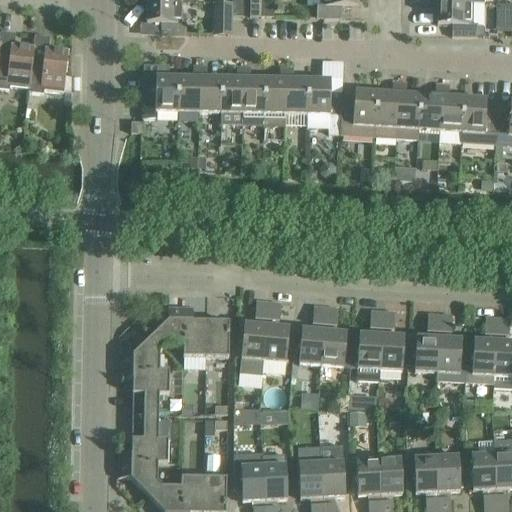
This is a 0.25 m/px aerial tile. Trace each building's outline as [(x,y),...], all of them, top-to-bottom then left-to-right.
[(231,0),(231,5),(231,19),(243,19),(243,0),(231,0)] [(249,0),(249,19),(261,19),(261,10),(261,0),(249,0)] [(261,0),(261,10),(273,10),(273,3),(276,4),(276,0),(261,0)] [(306,0),(306,8),(316,8),(316,20),(341,21),(342,9),(356,9),(356,0),(306,0)] [(146,3),(146,26),(161,26),(160,38),(185,38),(186,26),(180,26),(181,4),(146,3)] [(213,5),(213,37),(231,37),(231,19),(231,5),(213,5)] [(437,5),(437,27),(451,27),(451,39),(476,39),(477,27),(471,27),(472,5),(437,5)] [(0,34),(0,37),(0,91),(9,93),(9,89),(28,91),(28,95),(35,38),(34,38),(33,49),(14,47),(15,36),(0,34)] [(35,38),(28,95),(43,97),(43,93),(63,95),(68,53),(48,51),(49,39),(35,38)] [(143,88),(142,121),(155,121),(155,114),(177,115),(178,80),(169,80),(169,68),(155,67),(155,89),(143,88)] [(178,80),(177,115),(199,115),(199,68),(193,68),(192,80),(178,80)] [(199,68),(199,115),(220,115),(221,81),(206,80),(206,68),(199,68)] [(220,115),(220,127),(241,128),(242,116),(243,69),(236,69),(236,81),(221,81),(220,115)] [(242,116),(241,128),(263,128),(264,81),(250,81),(250,69),(243,69),(242,116)] [(264,81),(263,128),(285,128),(285,117),(286,70),(279,70),(279,82),(264,81)] [(286,70),(285,117),(307,117),(307,82),(293,82),(293,70),(286,70)] [(306,129),(306,131),(329,132),(328,137),(340,138),(341,117),(342,103),(342,92),(330,92),(330,83),(307,82),(307,117),(306,129)] [(376,95),(374,140),(395,142),(399,85),(392,84),(391,96),(376,95)] [(399,85),(395,142),(417,143),(418,132),(420,98),(405,97),(406,85),(399,85)] [(420,98),(418,132),(439,134),(442,87),(435,87),(434,99),(420,98)] [(439,134),(439,146),(460,147),(461,135),(463,100),(448,100),(449,88),(442,87),(439,134)] [(341,117),(340,138),(374,140),(376,95),(354,94),(354,103),(342,103),(341,117)] [(461,135),(460,147),(495,149),(497,112),(485,111),(485,102),(463,100),(461,135)] [(497,112),(495,149),(511,150),(511,103),(510,103),(509,113),(497,112)] [(131,136),(142,136),(142,125),(131,125),(131,136)] [(189,158),(189,170),(197,170),(197,158),(189,158)] [(197,158),(197,170),(205,170),(205,159),(197,158)] [(422,162),(421,172),(436,172),(436,162),(422,162)] [(324,165),(320,169),(320,175),(324,179),(330,179),(334,175),(334,169),(330,165),(324,165)] [(360,169),(360,182),(368,182),(368,170),(360,169)] [(405,170),(404,184),(414,185),(415,171),(405,170)] [(372,173),(372,182),(382,182),(382,173),(372,173)] [(481,183),(481,192),(492,193),(492,183),(481,183)] [(262,379),(263,363),(268,305),(256,304),(254,327),(244,327),(239,377),(262,379)] [(285,365),(287,351),(288,331),(278,330),(280,306),(268,305),(263,363),(285,365)] [(301,332),(299,353),(298,366),(320,368),(326,310),(314,309),(311,333),(301,332)] [(326,310),(320,368),(343,370),(346,336),(336,335),(338,311),(326,310)] [(168,323),(150,340),(162,352),(164,349),(183,350),(183,311),(168,311),(168,323)] [(183,350),(182,360),(205,360),(206,324),(192,323),(193,311),(183,311),(183,350)] [(378,384),(379,373),(382,314),(370,313),(369,337),(359,337),(356,383),(378,384)] [(395,315),(382,314),(379,373),(402,374),(403,339),(393,338),(395,315)] [(414,375),(436,376),(440,317),(427,316),(426,340),(416,340),(414,375)] [(459,377),(459,366),(461,342),(450,342),(452,318),(440,317),(436,376),(459,377)] [(466,373),(465,385),(493,387),(497,320),(485,319),(483,343),(473,343),(472,366),(472,373),(466,373)] [(493,387),(493,391),(511,391),(511,344),(508,345),(509,321),(497,320),(493,387)] [(206,324),(205,360),(228,361),(229,324),(206,324)] [(159,354),(162,352),(150,340),(132,357),(121,356),(120,372),(159,373),(159,354)] [(131,419),(158,419),(158,397),(168,397),(169,373),(159,373),(120,372),(120,381),(132,381),(131,419)] [(348,398),(347,411),(359,412),(360,399),(348,398)] [(388,403),(378,402),(377,412),(387,413),(388,403)] [(182,406),(181,417),(192,417),(192,406),(182,406)] [(214,408),(214,417),(227,417),(227,409),(214,408)] [(287,414),(274,415),(275,427),(288,426),(287,414)] [(348,416),(348,429),(365,429),(365,416),(348,416)] [(428,416),(415,416),(415,426),(428,425),(428,416)] [(131,419),(131,431),(131,456),(119,456),(119,465),(157,466),(167,466),(167,442),(158,442),(158,419),(131,419)] [(205,423),(204,438),(214,438),(214,432),(214,423),(205,423)] [(214,423),(214,432),(227,432),(227,423),(214,423)] [(478,458),(471,458),(471,471),(472,493),(482,493),(483,511),(495,511),(492,445),(492,443),(477,444),(478,458)] [(511,444),(492,445),(495,511),(507,511),(507,491),(511,491),(511,444)] [(344,499),(342,465),(342,449),(319,450),(320,466),(322,511),(334,511),(334,500),(344,499)] [(310,511),(322,511),(320,466),(319,450),(297,451),(299,502),(310,501),(310,511)] [(234,458),(233,493),(241,493),(242,505),(252,504),(252,511),(264,511),(262,459),(262,457),(234,458)] [(284,458),(262,459),(264,511),(276,511),(276,503),(287,502),(286,481),(285,467),(284,458)] [(435,460),(437,511),(449,511),(449,494),(459,494),(458,459),(435,460)] [(437,511),(435,460),(413,461),(415,496),(425,496),(425,511),(437,511)] [(378,463),(380,511),(392,511),(392,497),(402,497),(400,462),(378,463)] [(380,511),(378,463),(355,464),(357,499),(367,498),(368,511),(380,511)] [(157,484),(157,466),(119,465),(118,481),(130,481),(147,498),(159,486),(157,484)] [(180,489),(179,511),(202,511),(203,480),(180,480),(180,489)] [(203,480),(202,511),(225,511),(226,481),(203,480)] [(159,486),(147,498),(160,511),(179,511),(180,489),(162,489),(159,486)]
